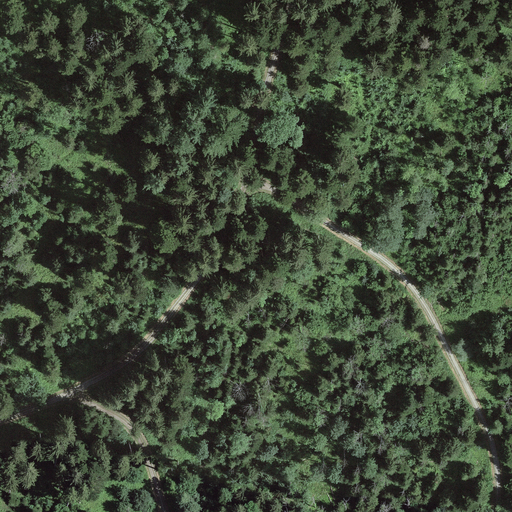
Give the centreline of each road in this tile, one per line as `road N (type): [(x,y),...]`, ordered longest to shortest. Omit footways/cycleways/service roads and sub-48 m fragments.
road 1 (track): [(89,384),(148,357),(221,241),(285,0)]
road 2 (track): [(491,511),(490,453),(418,293),(347,236),(242,170)]
road 3 (track): [(165,511),(146,456),(89,384)]
